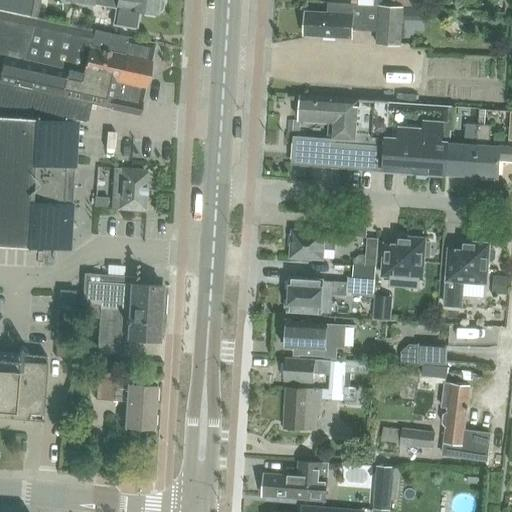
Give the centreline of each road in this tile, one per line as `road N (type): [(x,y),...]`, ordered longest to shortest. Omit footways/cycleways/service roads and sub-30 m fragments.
road 1 (residential): [(475,208),(215,191)]
road 2 (tertiary): [(197,504),(212,262)]
road 3 (residential): [(212,262),(93,251),(50,278),(0,275)]
road 4 (tertiary): [(215,191),(228,0)]
road 5 (residential): [(197,504),(29,495)]
